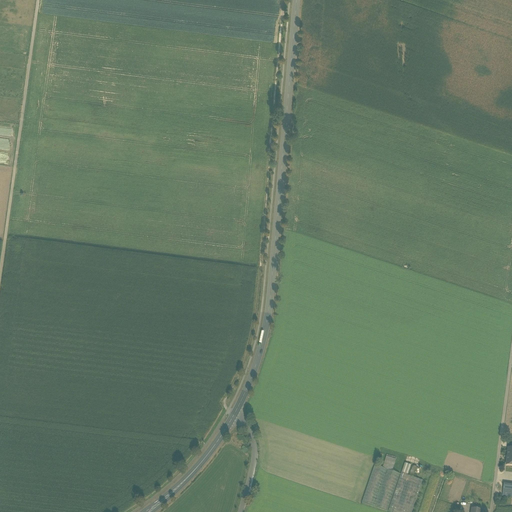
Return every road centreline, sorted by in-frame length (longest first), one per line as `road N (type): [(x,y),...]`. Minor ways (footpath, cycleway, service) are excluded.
road 1 (primary): [(234,413),(267,318),(296,0)]
road 2 (track): [(280,24),(255,315),(223,403),(234,413)]
road 3 (track): [(0,274),(37,0)]
road 4 (primary): [(146,511),(192,472),(234,413)]
